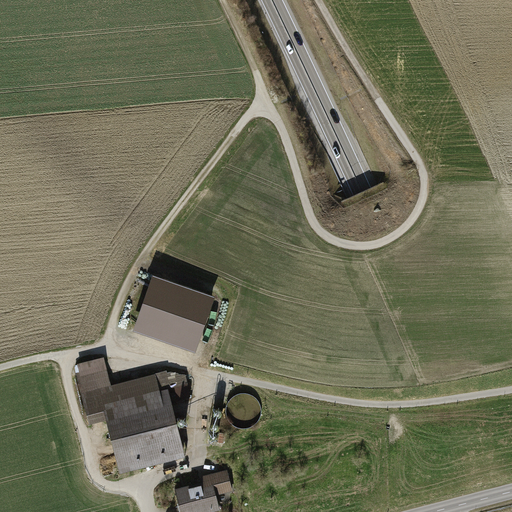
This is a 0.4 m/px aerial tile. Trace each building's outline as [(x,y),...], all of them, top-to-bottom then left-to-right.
[(152,271),(135,328),(199,348),(216,291),(152,271)] [(88,428),(107,423),(171,405),(191,399),(185,377),(165,373),(110,388),(105,369),(74,377),(88,428)] [(185,457),(171,405),(107,423),(121,474),(185,457)] [(219,411),(216,410),(213,411),(212,414),(212,417),(214,419),(217,419),(220,418),(221,416),(221,413),(219,411)] [(214,421),(211,421),(209,422),(207,425),(208,428),(210,430),(213,430),(215,429),(217,426),(216,424),(214,421)] [(212,431),(209,431),(206,432),(205,434),(205,437),(207,439),(210,440),(213,439),(214,436),(214,433),(212,431)] [(211,442),(208,442),(206,443),(204,446),(205,448),(207,451),(210,451),(212,450),(214,447),(213,444),(211,442)] [(203,485),(176,492),(180,511),(210,511),(219,510),(216,497),(232,493),(226,472),(202,478),(203,485)]
